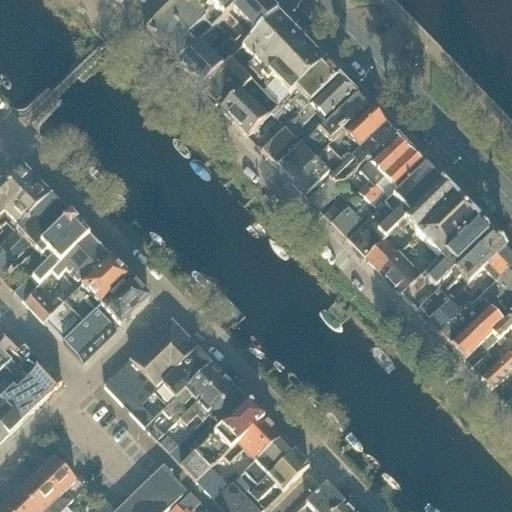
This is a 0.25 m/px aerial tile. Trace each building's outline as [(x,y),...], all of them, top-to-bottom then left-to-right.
[(112,0),(120,8),(128,0),(112,0)] [(209,23),(185,0),(182,0),(145,36),(176,67),(197,46),(198,46),(220,24),(214,19),(209,23)] [(185,0),(209,23),(214,19),(220,24),(231,14),(244,0),(185,0)] [(244,0),(231,14),(255,38),(277,17),(275,15),(274,12),(271,11),(260,0),(244,0)] [(324,66),(302,43),(277,17),(255,38),(242,51),(253,63),(247,69),(261,84),(265,80),(268,84),(265,86),(268,90),(274,84),(290,100),(324,66)] [(197,46),(176,67),(178,69),(179,72),(182,73),(200,92),(222,70),(198,46),(197,46)] [(271,118),(277,112),(230,63),(222,70),(200,92),(220,113),(248,141),(271,118)] [(302,116),(338,80),(324,66),(290,100),(277,112),(271,118),(277,124),(294,108),(302,116)] [(325,125),(355,97),(338,80),(302,116),(291,126),(298,133),(316,116),(325,125)] [(300,149),(314,164),(330,148),(369,112),(355,97),(325,125),(300,149)] [(346,165),(352,160),(385,128),(369,112),(330,148),(346,165)] [(368,168),(384,153),(397,140),(385,128),(352,160),(330,182),(334,187),(344,185),(361,168),(365,165),(368,168)] [(300,149),(285,133),(261,156),(277,172),(300,149)] [(411,154),(409,153),(397,140),(384,153),(368,168),(365,165),(361,168),(373,180),(358,195),(364,200),(411,154)] [(332,178),(346,165),(330,148),(314,164),(291,186),(305,200),(330,176),(332,178)] [(291,186),(314,164),(300,149),(277,172),(291,186)] [(385,208),(425,168),(411,154),(364,200),(370,207),(378,200),(385,208)] [(36,186),(18,167),(13,167),(0,178),(0,225),(0,224),(0,220),(1,219),(36,186)] [(385,241),(397,229),(441,186),(425,168),(385,208),(395,217),(378,234),(385,241)] [(332,202),(341,194),(334,187),(330,182),(320,190),(332,202)] [(9,241),(51,201),(36,186),(1,219),(5,224),(2,227),(5,230),(2,234),(9,241)] [(415,236),(453,199),(441,186),(397,229),(401,233),(407,227),(415,236)] [(344,215),(332,202),(320,190),(308,202),(332,227),(344,215)] [(439,261),(443,257),(477,224),(453,199),(415,236),(439,261)] [(35,254),(42,247),(70,221),(57,207),(51,201),(9,241),(0,248),(0,251),(4,256),(18,270),(25,264),(20,259),(31,249),(35,254)] [(378,234),(395,217),(385,208),(365,227),(348,244),(365,261),(384,242),(385,241),(378,234)] [(348,244),(365,227),(349,210),(344,215),(332,227),(348,244)] [(40,288),(89,240),(70,221),(42,247),(35,254),(47,266),(15,297),(22,305),(40,288)] [(468,260),(491,238),(477,224),(443,257),(450,264),(426,286),(420,280),(401,298),(417,314),(470,261),(468,260)] [(495,241),(491,238),(468,260),(470,261),(417,314),(429,326),(440,316),(428,304),(431,301),(436,306),(457,285),(457,283),(460,280),(468,288),(505,252),(506,252),(495,241)] [(71,280),(100,252),(89,240),(40,288),(43,291),(46,288),(49,292),(66,275),(71,280)] [(380,276),(398,257),(384,242),(365,261),(380,276)] [(18,270),(4,256),(0,251),(0,281),(3,285),(18,270)] [(54,317),(110,263),(100,252),(71,280),(76,285),(49,311),(54,317)] [(487,295),(495,288),(511,270),(511,259),(505,252),(468,288),(463,293),(470,299),(481,288),(487,295)] [(390,287),(409,269),(398,257),(380,276),(390,287)] [(63,347),(130,283),(110,263),(54,317),(43,327),(63,347)] [(401,299),(401,298),(420,280),(409,269),(390,287),(401,299)] [(490,316),(506,300),(511,294),(511,270),(495,288),(487,295),(478,303),(484,310),(488,313),(490,316)] [(120,331),(149,303),(130,283),(63,347),(83,367),(120,331)] [(502,328),(511,318),(511,294),(506,300),(490,316),(502,328)] [(49,311),(43,305),(35,297),(24,307),(43,327),(54,317),(49,311)] [(488,313),(484,310),(478,303),(471,311),(469,308),(460,317),(439,337),(450,348),(488,313)] [(450,306),(429,326),(439,337),(460,317),(450,306)] [(502,328),(490,316),(488,313),(450,348),(465,364),(481,348),(502,328)] [(511,318),(502,328),(481,348),(487,354),(511,331),(511,318)] [(209,368),(196,355),(198,353),(171,326),(131,365),(148,382),(157,391),(164,399),(166,398),(173,405),(184,394),(212,368),(211,367),(209,368)] [(42,367),(12,336),(11,335),(10,336),(0,346),(0,350),(3,354),(5,356),(9,352),(24,366),(19,370),(21,372),(48,401),(61,388),(61,389),(62,387),(61,386),(61,387),(44,368),(43,367),(42,367)] [(489,356),(487,354),(481,348),(465,364),(472,372),(489,356)] [(19,370),(3,354),(0,350),(0,373),(6,368),(15,378),(23,386),(16,393),(35,413),(48,401),(21,372),(19,370)] [(482,381),(481,382),(492,394),(511,375),(511,360),(508,357),(497,368),(495,369),(482,381)] [(495,369),(497,368),(489,360),(474,373),(482,381),(495,369)] [(130,417),(139,408),(157,391),(148,382),(131,365),(123,373),(114,381),(105,390),(121,408),(130,417)] [(197,406),(224,381),(212,368),(184,394),(173,405),(163,414),(170,421),(192,400),(197,406)] [(16,393),(0,376),(0,390),(9,400),(3,406),(22,425),(35,413),(16,393)] [(236,393),(224,381),(197,406),(175,427),(182,434),(204,413),(209,419),(236,393)] [(199,452),(248,406),(236,393),(209,419),(215,425),(193,446),(199,452)] [(22,425),(3,406),(0,402),(0,428),(9,438),(22,425)] [(196,486),(208,475),(210,473),(223,460),(264,422),(248,406),(199,452),(181,470),(196,486)] [(255,467),(282,442),(264,422),(223,460),(229,467),(243,454),(255,467)] [(157,444),(164,437),(154,427),(147,434),(157,444)] [(0,446),(9,438),(0,428),(0,446)] [(169,457),(177,449),(168,439),(159,447),(169,457)] [(258,491),(295,455),(282,442),(255,467),(246,476),(252,483),(251,484),(258,491)] [(177,449),(169,457),(177,465),(185,457),(177,449)] [(283,495),(309,470),(295,455),(258,491),(250,498),(263,511),(266,511),(272,507),(265,499),(277,488),(283,495)] [(65,495),(76,485),(54,461),(36,478),(67,510),(73,503),(65,495)] [(169,486),(171,476),(163,469),(118,511),(168,511),(182,499),(169,486)] [(208,475),(196,486),(215,505),(228,492),(210,473),(208,475)] [(64,511),(67,510),(36,478),(20,494),(36,511),(64,511)] [(240,480),(233,487),(234,488),(243,497),(250,491),(240,480)] [(338,511),(345,506),(326,487),(306,506),(311,511),(338,511)] [(243,497),(234,488),(215,505),(221,511),(257,511),(247,501),(243,497)] [(4,511),(36,511),(20,494),(3,510),(4,511)] [(193,511),(200,506),(190,496),(177,509),(180,511),(193,511)]
